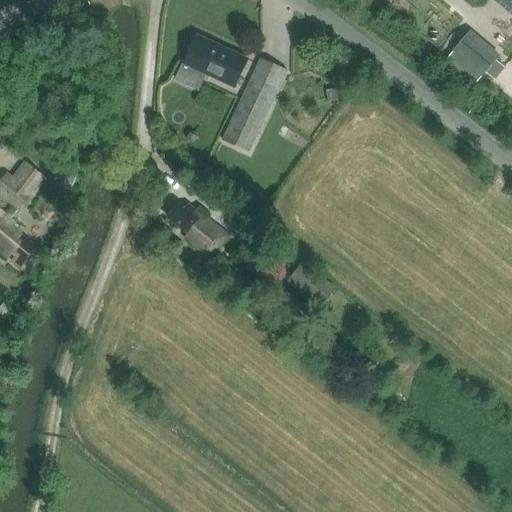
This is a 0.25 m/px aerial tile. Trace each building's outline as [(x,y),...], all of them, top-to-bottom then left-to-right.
[(399,0),(409,8),(416,0),(399,0)] [(486,72),(496,60),(500,56),(471,31),(454,51),(483,75),(486,72)] [(248,59),(197,36),(184,63),(235,87),(248,59)] [(287,70),(262,58),(224,140),(249,152),(287,70)] [(496,60),(486,72),(495,79),(505,68),(496,60)] [(219,155),(205,143),(189,163),(203,174),(219,155)] [(24,229),(11,218),(19,208),(21,210),(45,178),(27,164),(14,180),(7,175),(0,183),(0,192),(14,204),(5,214),(0,209),(0,250),(8,257),(12,253),(15,256),(12,260),(21,267),(37,247),(21,234),(24,229)] [(212,257),(229,234),(208,218),(211,214),(200,206),(196,210),(188,204),(185,208),(178,203),(168,217),(189,233),(186,237),(212,257)] [(48,218),(42,227),(53,235),(59,227),(63,222),(51,214),(48,218)] [(322,307),(337,287),(303,262),(287,281),(322,307)] [(327,334),(320,344),(350,365),(357,354),(327,334)]
